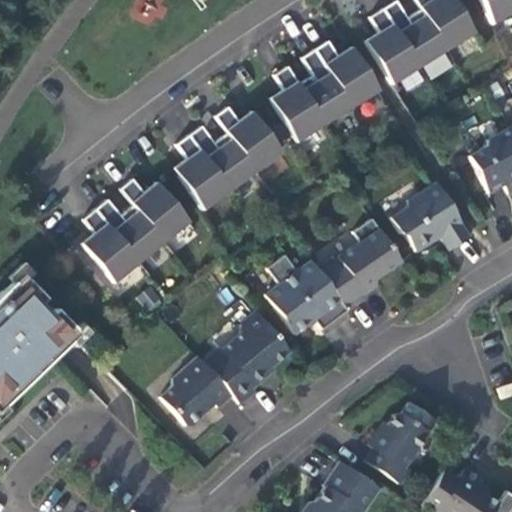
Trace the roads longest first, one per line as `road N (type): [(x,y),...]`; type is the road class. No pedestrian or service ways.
road 1 (residential): [(183,511),(78,418),(1,496),(23,511)]
road 2 (residential): [(402,353),(204,511)]
road 3 (residential): [(271,0),(93,130)]
road 4 (residential): [(498,438),(506,416),(466,311)]
road 5 (residential): [(402,353),(498,438)]
